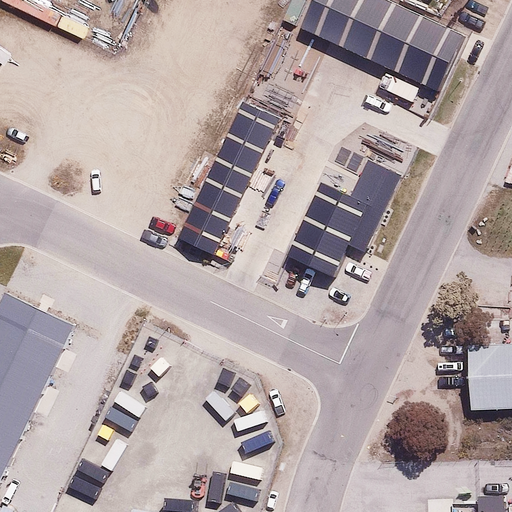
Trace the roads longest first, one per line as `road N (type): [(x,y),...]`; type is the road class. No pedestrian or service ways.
road 1 (residential): [(0,203),(364,375)]
road 2 (residential): [(364,375),(511,58)]
road 3 (residential): [(311,511),(364,375)]
